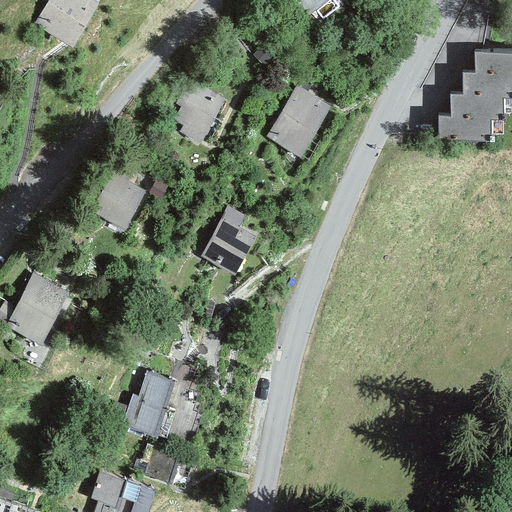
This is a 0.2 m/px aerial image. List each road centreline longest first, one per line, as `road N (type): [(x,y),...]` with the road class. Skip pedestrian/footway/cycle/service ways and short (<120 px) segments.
road 1 (unclassified): [(257,511),(293,328),(362,155),(442,0)]
road 2 (residential): [(0,224),(212,0)]
